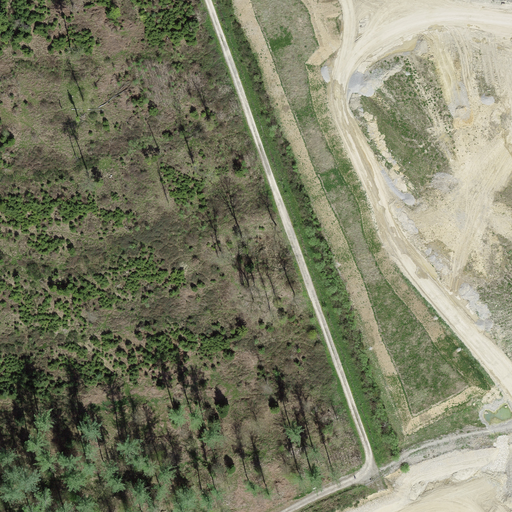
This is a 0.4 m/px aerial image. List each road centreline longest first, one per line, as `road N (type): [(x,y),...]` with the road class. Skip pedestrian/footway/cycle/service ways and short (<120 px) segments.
road 1 (track): [(209,0),(374,469),(291,511)]
road 2 (track): [(511,160),(489,198),(461,282),(463,308),(511,300)]
